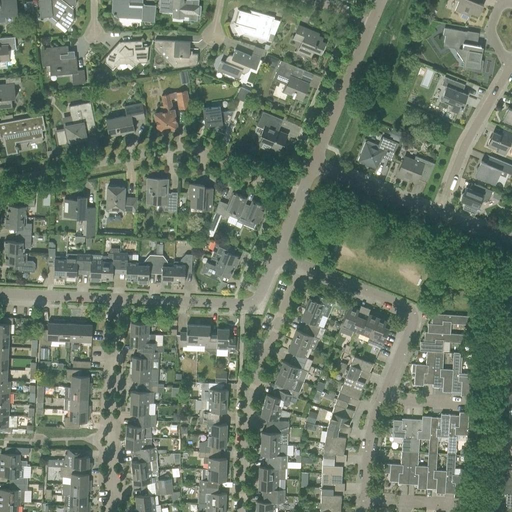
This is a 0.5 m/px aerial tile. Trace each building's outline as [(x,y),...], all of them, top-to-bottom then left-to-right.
[(0,0),(0,22),(5,22),(5,16),(17,15),(15,0),(0,0)] [(51,17),(59,24),(66,30),(74,21),(72,8),(76,5),(75,0),(38,0),(40,18),(51,17)] [(111,0),(111,12),(113,14),(113,16),(115,16),(116,18),(126,18),(128,18),(128,15),(141,16),(141,19),(141,21),(149,22),(149,8),(142,8),(142,0),(111,0)] [(159,0),(159,6),(159,12),(167,13),(167,12),(173,13),(172,18),(182,18),(182,20),(196,21),(197,19),(197,15),(200,15),(201,6),(198,6),(198,0),(189,0),(190,2),(185,2),(184,0),(159,0)] [(455,0),(458,1),(454,11),(462,14),(460,17),(467,20),(466,21),(467,21),(470,13),(478,16),(483,5),(478,3),(479,0),(455,0)] [(269,34),(271,27),(274,17),(249,10),(248,11),(249,11),(248,13),(237,10),(233,23),(243,26),(248,35),(271,42),(274,36),(269,34)] [(298,26),(295,35),(293,37),(302,41),(300,46),(306,48),(304,52),(311,55),(312,51),(320,54),(321,52),(322,53),(325,46),(324,45),(325,43),(321,42),(322,38),(310,33),(311,31),(298,26)] [(467,32),(457,30),(444,28),(442,35),(445,35),(443,43),(446,46),(458,49),(458,51),(464,60),(466,60),(464,69),(473,70),(473,69),(481,70),(483,61),(479,60),(481,52),(478,52),(479,47),(480,47),(480,46),(475,45),(477,39),(466,37),(467,32)] [(14,37),(4,38),(0,38),(0,68),(6,68),(6,61),(8,60),(7,50),(15,49),(14,37)] [(154,40),(154,47),(156,49),(170,50),(169,64),(174,68),(197,65),(197,54),(189,54),(189,42),(154,40)] [(142,41),(130,42),(122,42),(121,44),(119,42),(114,48),(115,48),(111,52),(110,52),(105,58),(105,63),(112,69),(120,60),(127,59),(135,67),(139,63),(147,63),(148,46),(142,47),(142,41)] [(46,50),(41,51),(42,66),(49,65),(50,71),(59,70),(60,75),(72,74),(73,84),(84,83),(83,70),(77,71),(75,57),(74,57),(74,54),(72,54),(71,53),(71,52),(68,52),(67,46),(57,47),(45,48),(46,50)] [(250,67),(255,69),(259,60),(234,50),(232,56),(229,56),(226,57),(224,60),(224,63),(220,61),(217,70),(238,79),(241,73),(242,74),(243,74),(245,74),(246,73),(247,72),(248,72),(248,71),(249,70),(250,67)] [(267,57),(265,63),(274,67),(277,61),(267,57)] [(304,70),(295,66),(280,61),(275,74),(288,79),(286,86),(284,85),(281,92),(288,95),(289,93),(292,95),(292,96),(301,100),(307,87),(301,84),(302,81),(300,80),(304,70)] [(20,77),(15,77),(5,78),(5,85),(0,85),(0,108),(5,108),(12,107),(11,99),(15,98),(14,85),(21,84),(20,77)] [(464,85),(455,82),(444,77),(441,85),(445,87),(440,100),(451,105),(449,110),(457,114),(460,108),(461,109),(462,107),(467,95),(461,93),(464,85)] [(236,99),(246,103),(251,92),(240,87),(236,99)] [(161,113),(153,115),(155,120),(157,120),(159,131),(176,128),(170,99),(175,98),(178,109),(189,107),(186,90),(169,93),(169,94),(161,96),(163,106),(160,106),(161,113)] [(96,128),(90,102),(68,107),(72,125),(65,127),(66,130),(56,132),(58,146),(80,142),(79,140),(85,139),(84,131),(96,128)] [(134,133),(132,123),(132,121),(144,118),(141,103),(125,107),(127,115),(105,120),(109,136),(127,132),(127,135),(134,133)] [(220,107),(212,108),(202,109),(204,126),(212,126),(218,128),(216,131),(224,135),(234,110),(220,112),(220,107)] [(506,111),(502,121),(511,125),(511,110),(511,113),(506,111)] [(282,120),(273,116),(262,112),(256,126),(263,129),(260,135),(261,137),(258,145),(262,146),(261,148),(268,151),(269,149),(278,153),(281,143),(283,144),(286,138),(279,135),(278,131),(282,120)] [(15,143),(31,139),(43,137),(40,125),(44,124),(42,115),(0,123),(0,132),(2,132),(6,155),(17,153),(16,149),(17,148),(17,146),(16,146),(15,143)] [(511,132),(503,129),(508,131),(505,137),(493,132),(487,146),(498,150),(497,152),(504,155),(508,146),(511,147),(511,132)] [(395,132),(392,138),(398,140),(401,134),(395,132)] [(398,144),(391,141),(382,137),(378,148),(365,142),(358,161),(365,164),(365,162),(370,164),(369,166),(376,169),(382,155),(392,159),(395,150),(398,144)] [(404,157),(401,165),(397,175),(399,175),(398,177),(406,181),(407,179),(416,182),(417,179),(426,182),(426,183),(434,164),(424,160),(415,156),(413,160),(404,157)] [(476,169),(476,172),(474,177),(494,185),(501,170),(511,174),(511,171),(511,165),(498,160),(489,156),(486,164),(480,161),(478,167),(476,169)] [(146,179),(147,179),(147,189),(146,203),(164,204),(176,204),(177,193),(176,193),(176,194),(166,194),(167,178),(167,180),(146,179)] [(189,184),(188,194),(188,199),(190,199),(190,208),(202,208),(202,210),(211,210),(211,198),(212,188),(200,188),(200,185),(189,184)] [(492,191),(477,185),(474,191),(465,188),(463,192),(461,193),(462,196),(460,201),(465,203),(462,209),(469,212),(469,213),(472,215),(472,213),(475,215),(480,203),(489,199),(492,191)] [(107,187),(106,208),(106,209),(122,210),(122,211),(136,211),(136,198),(123,198),(124,188),(107,187)] [(219,201),(215,210),(214,212),(221,215),(228,218),(227,222),(234,225),(237,220),(244,203),(246,198),(232,192),(227,204),(219,201)] [(8,208),(7,216),(25,217),(26,212),(29,212),(29,207),(34,207),(34,196),(22,198),(22,206),(8,205),(8,208)] [(76,219),(83,219),(83,236),(94,237),(95,208),(85,207),(86,197),(77,197),(76,200),(64,199),(63,217),(76,218),(76,219)] [(244,203),(237,220),(243,222),(244,220),(255,225),(256,223),(258,224),(265,206),(252,200),(249,206),(244,203)] [(214,212),(205,236),(210,238),(211,238),(221,215),(214,212)] [(25,217),(7,216),(5,216),(5,228),(19,229),(18,235),(31,236),(31,224),(26,223),(26,217),(25,217)] [(31,236),(18,235),(18,242),(4,241),(4,253),(6,253),(24,253),(25,247),(30,248),(31,236)] [(216,240),(212,251),(209,257),(214,259),(233,266),(233,267),(235,268),(239,257),(233,254),(235,248),(216,240)] [(55,248),(48,248),(47,263),(54,263),(53,277),(64,278),(66,259),(66,257),(54,256),(55,248)] [(76,280),(76,274),(83,274),(84,254),(84,253),(66,252),(66,257),(66,259),(64,278),(64,280),(76,280)] [(24,253),(6,253),(5,264),(18,264),(18,271),(34,272),(35,264),(32,261),(26,261),(27,253),(24,253)] [(112,280),(112,274),(119,274),(119,266),(120,254),(108,253),(108,256),(102,256),(102,261),(101,279),(112,280)] [(84,254),(83,274),(89,274),(89,281),(101,281),(101,279),(102,261),(102,256),(102,255),(90,255),(84,254)] [(120,254),(119,266),(119,274),(125,274),(125,280),(136,281),(137,262),(138,262),(138,260),(132,260),(132,254),(126,254),(120,254)] [(173,262),(173,264),(174,264),(173,282),(184,283),(185,269),(191,270),(192,255),(185,254),(180,260),(180,262),(173,262)] [(137,262),(136,281),(136,283),(148,283),(148,270),(155,270),(156,255),(149,255),(144,260),(144,262),(138,262),(137,262)] [(156,255),(155,270),(162,270),(161,284),(173,285),(173,282),(174,264),(173,264),(167,263),(167,262),(162,255),(156,255)] [(214,259),(212,264),(209,263),(205,265),(202,273),(221,281),(223,275),(229,277),(233,267),(233,266),(214,259)] [(309,298),(305,308),(321,315),(323,311),(326,305),(324,304),(309,298)] [(345,316),(341,324),(339,330),(350,335),(352,329),(355,330),(360,318),(355,316),(358,310),(349,306),(348,307),(345,316)] [(305,308),(300,319),(306,321),(310,323),(308,328),(323,334),(325,329),(317,326),(321,315),(305,308)] [(505,312),(503,347),(511,347),(511,313),(505,313),(505,312)] [(360,318),(355,330),(356,330),(358,331),(359,331),(356,337),(367,341),(369,336),(377,318),(368,314),(365,320),(361,319),(360,318)] [(427,323),(427,332),(450,334),(450,333),(450,324),(474,325),(475,317),(432,314),(431,324),(427,323)] [(9,324),(12,325),(12,318),(0,317),(0,334),(8,335),(9,324)] [(369,336),(367,341),(381,347),(388,329),(383,327),(385,321),(377,318),(369,336)] [(40,330),(40,340),(39,345),(50,345),(51,340),(58,340),(59,320),(53,320),(53,323),(47,323),(47,330),(40,330)] [(59,320),(58,340),(65,341),(64,347),(69,347),(69,341),(70,324),(64,323),(65,320),(59,320)] [(75,324),(70,324),(69,341),(80,341),(81,321),(75,321),(75,324)] [(86,321),(81,321),(80,341),(91,342),(92,325),(86,324),(86,321)] [(130,334),(148,334),(148,323),(130,322),(130,334)] [(179,335),(179,342),(179,347),(186,347),(186,344),(197,345),(198,325),(186,325),(186,335),(180,335),(180,332),(179,332),(179,335)] [(198,325),(197,345),(204,345),(204,350),(208,352),(208,354),(215,355),(216,348),(216,334),(213,334),(211,336),(209,336),(210,326),(198,325)] [(296,330),(292,340),(308,347),(313,337),(320,340),(323,334),(308,328),(305,333),(296,330)] [(217,329),(216,334),(216,348),(227,349),(227,351),(234,352),(235,337),(234,337),(234,340),(228,339),(229,329),(217,329)] [(427,332),(424,332),(424,342),(420,342),(419,351),(426,351),(435,351),(442,352),(443,342),(463,343),(463,341),(463,334),(450,333),(450,334),(427,332)] [(8,335),(0,334),(0,346),(8,347),(8,335)] [(148,334),(130,334),(129,345),(136,345),(136,351),(138,351),(142,351),(152,351),(154,351),(154,349),(155,349),(156,343),(154,343),(155,335),(148,334)] [(292,340),(287,351),(297,355),(294,360),(310,366),(312,361),(304,357),(308,347),(292,340)] [(138,351),(137,357),(132,357),(131,368),(149,369),(152,369),(152,358),(158,358),(158,352),(154,351),(152,351),(142,351),(138,351)] [(426,351),(425,365),(412,364),(411,372),(414,373),(413,385),(423,386),(423,384),(432,384),(435,351),(426,351)] [(432,384),(432,387),(442,388),(442,392),(451,392),(452,370),(442,369),(443,352),(442,352),(435,351),(432,384)] [(452,370),(451,392),(460,392),(460,396),(469,397),(471,374),(460,373),(462,353),(453,352),(452,370)] [(363,360),(360,358),(353,356),(348,370),(358,374),(360,369),(368,372),(372,363),(366,361),(363,360)] [(283,361),(279,372),(303,382),(307,371),(307,372),(310,366),(294,360),(292,365),(283,361)] [(149,369),(131,368),(131,379),(149,380),(151,380),(151,386),(157,386),(157,384),(158,375),(149,375),(149,369)] [(7,370),(0,369),(0,380),(10,381),(6,381),(7,370)] [(81,370),(71,369),(66,369),(66,379),(71,380),(70,387),(91,388),(91,383),(88,383),(88,376),(81,376),(81,370)] [(348,370),(342,383),(361,391),(364,382),(356,379),(358,374),(348,370)] [(226,372),(215,372),(214,383),(217,383),(226,384),(226,372)] [(303,382),(279,372),(274,383),(284,386),(282,392),(297,398),(299,392),(298,392),(303,382)] [(511,392),(500,392),(499,401),(511,401),(511,377),(501,377),(500,383),(511,383),(511,392)] [(10,381),(0,380),(0,392),(9,393),(10,381)] [(201,400),(226,401),(227,390),(217,389),(217,383),(214,383),(202,383),(201,400)] [(337,396),(336,397),(347,401),(348,400),(349,396),(357,399),(361,391),(342,383),(337,396)] [(130,391),(130,402),(148,403),(152,403),(153,392),(163,393),(163,387),(157,386),(151,386),(151,392),(140,391),(130,391)] [(64,387),(64,398),(87,399),(87,393),(90,394),(91,388),(70,387),(64,387)] [(276,397),(266,394),(263,405),(280,410),(282,404),(288,406),(289,401),(294,403),(297,398),(282,392),(278,390),(276,397)] [(0,392),(0,403),(9,404),(9,393),(0,392)] [(336,397),(336,399),(332,412),(351,418),(353,409),(345,407),(347,401),(336,397)] [(87,399),(64,398),(63,410),(69,410),(90,411),(90,405),(87,405),(87,399)] [(201,400),(200,411),(199,411),(199,417),(221,418),(221,412),(226,412),(226,401),(201,400)] [(498,409),(511,410),(510,419),(498,419),(497,425),(510,425),(510,426),(511,426),(511,401),(499,401),(498,409)] [(148,403),(130,402),(129,414),(139,414),(139,420),(155,421),(156,415),(147,414),(148,403)] [(9,404),(0,403),(0,415),(8,416),(9,404)] [(280,410),(263,405),(260,416),(269,419),(269,427),(288,428),(288,422),(279,421),(277,421),(280,410)] [(69,418),(64,418),(64,427),(79,428),(79,422),(86,422),(86,416),(90,416),(90,411),(69,410),(69,418)] [(351,418),(332,412),(327,410),(324,418),(329,420),(327,427),(338,430),(340,424),(348,427),(351,418)] [(448,437),(447,454),(455,454),(456,434),(467,435),(468,412),(459,412),(459,416),(449,415),(448,437)] [(429,439),(428,453),(436,453),(438,436),(448,437),(449,415),(450,415),(440,414),(440,418),(431,417),(429,439)] [(8,416),(0,415),(0,432),(11,433),(11,427),(16,427),(16,416),(8,416)] [(307,415),(305,421),(314,423),(316,418),(307,415)] [(421,420),(412,419),(409,451),(418,452),(419,438),(429,439),(431,417),(421,416),(421,420)] [(199,417),(199,423),(205,423),(205,428),(208,429),(208,435),(226,435),(226,424),(221,424),(221,418),(217,418),(199,417)] [(386,427),(385,436),(402,438),(401,451),(409,451),(412,419),(401,418),(401,420),(393,420),(392,428),(386,427)] [(155,421),(139,420),(136,420),(136,426),(126,425),(125,437),(143,437),(143,432),(149,432),(150,426),(155,427),(155,421)] [(261,432),(261,444),(285,445),(287,445),(287,433),(288,433),(288,428),(269,427),(271,427),(271,433),(261,432)] [(326,429),(324,443),(344,446),(345,437),(337,435),(338,430),(327,427),(326,429)] [(226,435),(208,435),(208,440),(199,443),(198,446),(199,446),(199,451),(216,452),(215,452),(215,446),(225,447),(226,435)] [(151,438),(143,437),(125,437),(125,448),(132,448),(133,456),(137,455),(140,455),(156,453),(156,450),(156,447),(151,447),(151,438)] [(324,443),(322,456),(322,458),(334,459),(334,458),(334,453),(343,455),(344,446),(324,443)] [(285,445),(261,444),(260,455),(265,455),(265,461),(280,462),(286,462),(287,456),(286,455),(287,445),(285,445)] [(0,464),(21,466),(27,466),(27,461),(19,460),(19,454),(28,455),(29,448),(11,447),(10,454),(0,453),(0,458),(0,464)] [(82,450),(67,450),(66,460),(71,461),(71,467),(86,468),(91,468),(91,463),(88,462),(89,457),(82,456),(82,450)] [(216,452),(199,451),(198,457),(203,458),(202,463),(208,463),(207,469),(225,470),(226,458),(216,458),(216,452)] [(409,451),(401,451),(400,465),(384,464),(383,473),(389,473),(389,481),(397,482),(397,483),(407,484),(409,451)] [(418,452),(409,451),(407,484),(417,485),(417,488),(426,489),(427,466),(417,466),(418,452)] [(156,453),(140,455),(137,455),(138,461),(131,462),(132,473),(157,470),(156,459),(157,459),(156,453)] [(428,453),(427,466),(426,489),(435,489),(435,493),(444,494),(444,493),(445,471),(435,470),(436,453),(428,453)] [(447,454),(445,471),(444,493),(454,494),(453,497),(463,498),(464,475),(454,474),(455,454),(447,454)] [(322,460),(321,473),(341,474),(342,465),(333,465),(334,460),(334,459),(322,458),(322,460)] [(259,467),(258,478),(280,479),(284,479),(285,468),(286,468),(286,462),(280,462),(265,461),(265,467),(259,467)] [(506,477),(494,476),(493,485),(511,485),(511,461),(508,461),(495,461),(495,467),(507,467),(506,477)] [(21,466),(0,464),(0,476),(9,477),(9,483),(27,484),(27,478),(23,477),(23,470),(21,469),(21,466)] [(71,467),(60,466),(59,476),(70,478),(70,484),(90,485),(91,480),(87,480),(88,474),(86,474),(86,468),(71,467)] [(202,469),(201,480),(198,480),(198,486),(219,487),(220,481),(225,481),(225,470),(207,469),(202,469)] [(132,473),(133,484),(154,482),(154,488),(172,486),(171,478),(158,479),(157,470),(132,473)] [(321,473),(321,488),(332,488),(333,483),(341,483),(341,474),(321,473)] [(258,478),(258,489),(261,490),(261,495),(285,496),(285,490),(279,489),(280,479),(258,478)] [(27,484),(9,483),(9,490),(0,489),(0,500),(20,502),(23,502),(24,490),(27,491),(27,484)] [(61,495),(64,495),(70,495),(87,496),(87,491),(90,491),(90,485),(70,484),(62,484),(61,495)] [(505,503),(492,502),(492,508),(505,509),(505,510),(511,510),(511,485),(493,485),(493,493),(505,494),(505,503)] [(219,487),(198,486),(198,492),(207,492),(207,503),(225,504),(225,493),(219,493),(219,487)] [(321,488),(321,489),(320,503),(340,503),(340,495),(332,494),(332,488),(321,488)] [(152,494),(145,495),(135,496),(136,507),(154,505),(152,494)] [(87,496),(70,495),(64,495),(64,506),(89,507),(90,502),(87,501),(87,496)] [(256,501),(255,511),(273,511),(274,508),(277,508),(279,506),(279,502),(284,503),(285,496),(261,495),(261,501),(256,501)] [(20,502),(0,500),(0,511),(16,511),(17,506),(20,506),(20,502)] [(198,503),(197,511),(224,511),(225,504),(207,503),(198,503)] [(320,503),(319,511),(339,511),(340,503),(320,503)]
